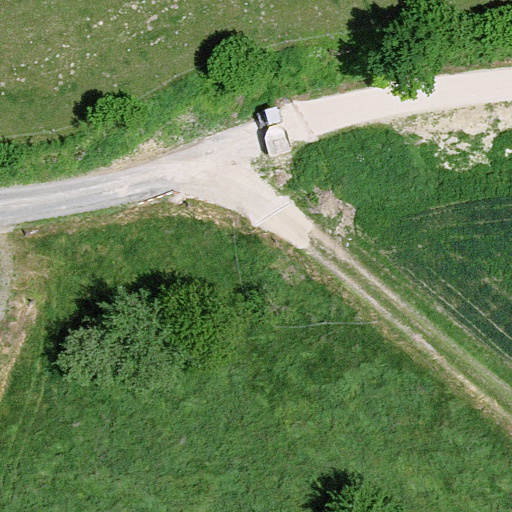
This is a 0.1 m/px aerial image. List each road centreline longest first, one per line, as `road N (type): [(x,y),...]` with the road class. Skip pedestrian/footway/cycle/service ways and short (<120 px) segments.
road 1 (track): [(511,96),(328,123),(213,162)]
road 2 (unclassified): [(213,162),(45,201),(0,202)]
